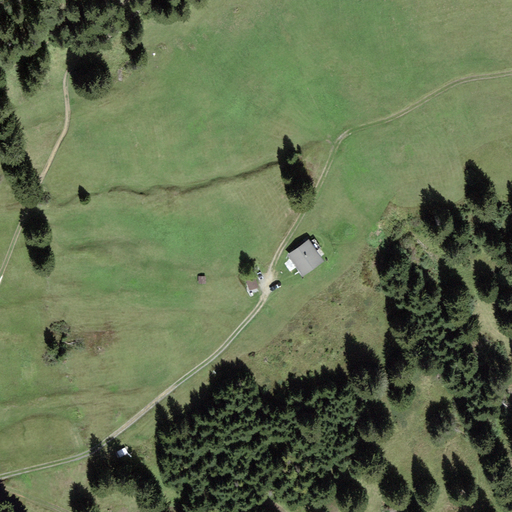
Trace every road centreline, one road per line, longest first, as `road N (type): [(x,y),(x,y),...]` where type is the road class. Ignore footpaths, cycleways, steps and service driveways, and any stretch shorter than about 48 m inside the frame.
road 1 (track): [(0,475),(94,450),(213,359),(266,294),(270,270),(336,142),(352,129),(389,119),(449,85),(511,72)]
road 2 (track): [(0,275),(65,129),(65,75),(145,0)]
